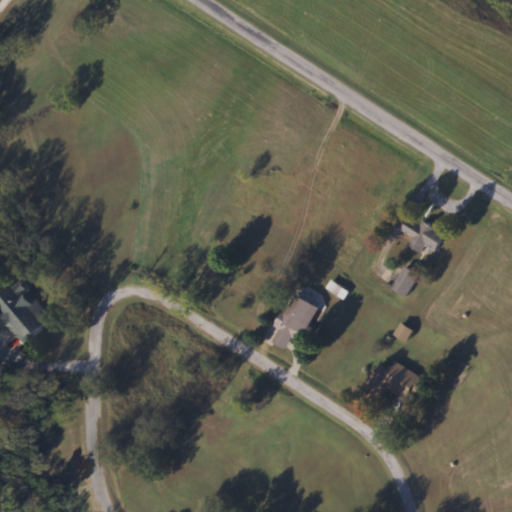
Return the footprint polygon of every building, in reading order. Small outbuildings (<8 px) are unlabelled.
[(411,238),(406,248),(419,254),(422,246),(434,252),(443,234),(407,216),(400,232),(411,238)] [(417,277),(403,268),(389,289),(404,298),(417,277)] [(0,319),(20,345),(50,321),(18,282),(0,296),(0,319)] [(290,339),(299,344),(319,311),(292,295),(274,327),(279,329),(270,343),(283,351),(290,339)] [(404,401),(418,376),(393,362),(389,369),(378,363),(363,388),(379,398),(384,389),(404,401)]
